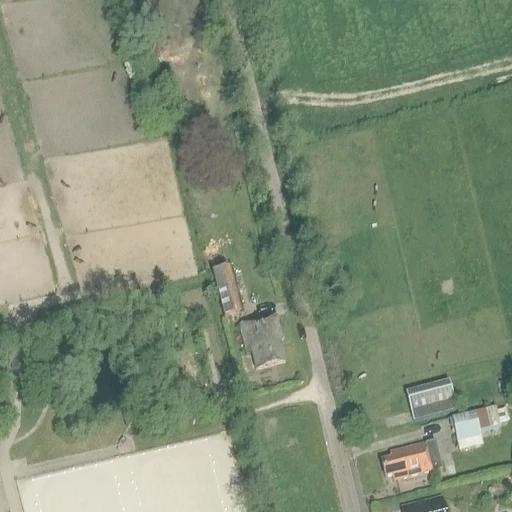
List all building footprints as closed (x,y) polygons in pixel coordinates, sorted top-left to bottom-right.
[(222,220),(212,222),(216,239),(226,237),(232,260),(256,254),(250,230),(260,228),(255,211),(246,214),(241,196),(217,202),(222,220)] [(224,321),(243,317),(232,270),(213,274),(224,321)] [(255,370),(290,361),(278,317),(243,326),(255,370)] [(453,402),(448,383),(404,394),(409,413),(453,402)] [(494,409),(450,420),(456,444),(479,438),(479,436),(499,431),(494,409)] [(396,482),(442,470),(435,441),(389,452),(390,457),(380,460),(385,479),(395,476),(396,482)] [(444,511),(441,498),(402,508),(402,511),(444,511)]
